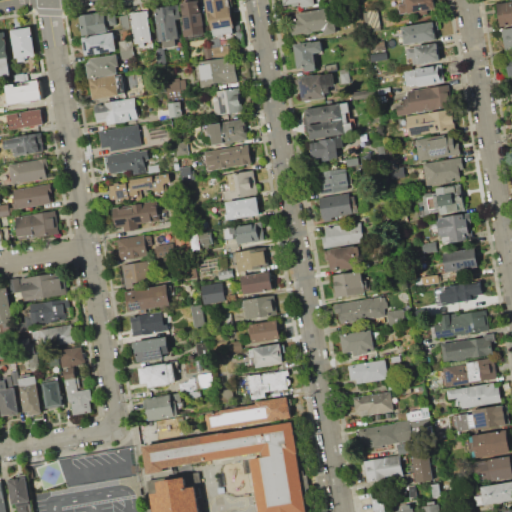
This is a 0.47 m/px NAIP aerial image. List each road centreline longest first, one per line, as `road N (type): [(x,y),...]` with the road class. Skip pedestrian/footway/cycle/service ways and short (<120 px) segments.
road 1 (residential): [(341,511),(256,0)]
road 2 (residential): [(47,0),(118,428)]
road 3 (residential): [(465,0),(511,278)]
